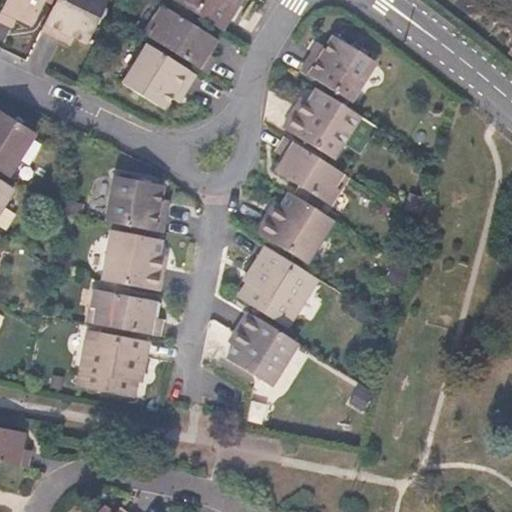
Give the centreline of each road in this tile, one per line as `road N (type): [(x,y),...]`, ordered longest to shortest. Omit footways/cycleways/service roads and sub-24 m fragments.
road 1 (residential): [(177,433),(224,182)]
road 2 (residential): [(36,511),(60,480),(98,468),(218,496),(243,511)]
road 3 (residential): [(0,70),(177,149)]
road 4 (residential): [(511,102),(378,0)]
road 5 (residential): [(239,109),(296,0)]
